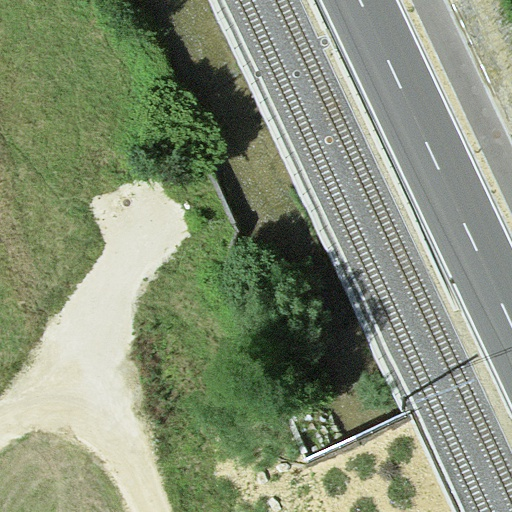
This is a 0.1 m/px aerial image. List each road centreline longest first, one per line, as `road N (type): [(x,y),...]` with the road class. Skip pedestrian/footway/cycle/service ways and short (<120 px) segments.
road 1 (primary): [(359,0),(511,324)]
road 2 (track): [(207,194),(0,421)]
